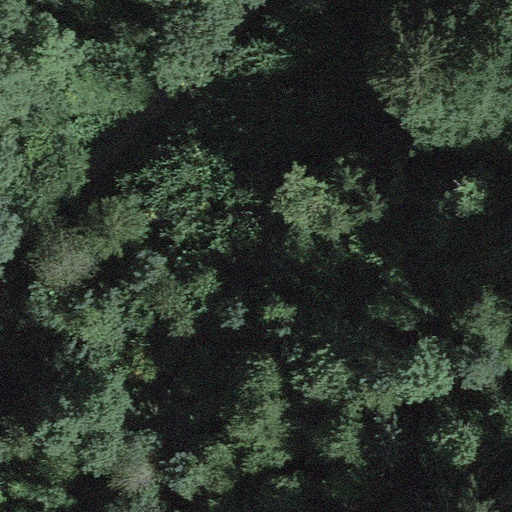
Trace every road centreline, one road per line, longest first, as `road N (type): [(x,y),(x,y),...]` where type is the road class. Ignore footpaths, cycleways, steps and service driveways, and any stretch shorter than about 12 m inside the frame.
road 1 (track): [(265,0),(224,51),(53,202),(0,238)]
road 2 (track): [(303,511),(511,445)]
